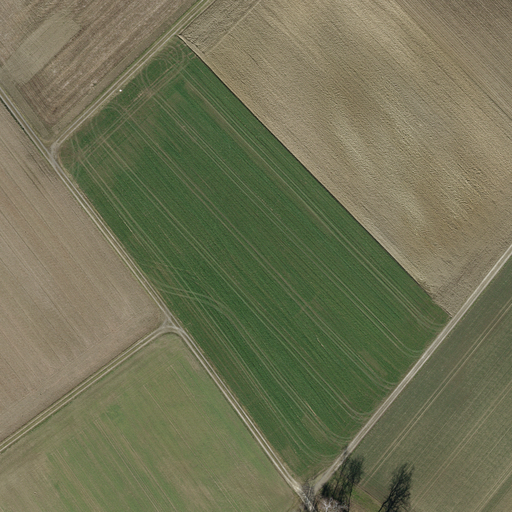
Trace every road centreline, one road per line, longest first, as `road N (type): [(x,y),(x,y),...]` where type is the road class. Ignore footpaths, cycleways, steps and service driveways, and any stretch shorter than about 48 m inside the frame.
road 1 (track): [(0,80),(316,511)]
road 2 (track): [(310,501),(511,250)]
road 3 (track): [(53,152),(213,0)]
road 4 (track): [(171,316),(0,443)]
